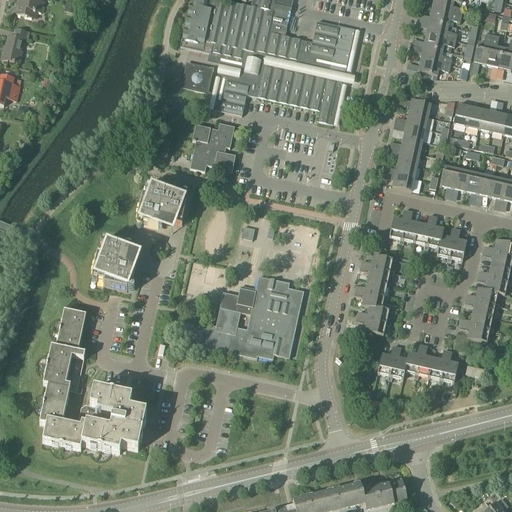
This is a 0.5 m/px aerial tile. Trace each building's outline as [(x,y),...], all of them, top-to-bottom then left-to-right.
[(29,0),(29,2),(21,0),(18,0),(14,17),(24,19),(32,20),(33,15),(37,15),(37,14),(41,15),(43,5),(43,0),(29,0)] [(190,0),(180,50),(208,57),(210,57),(210,58),(231,62),(242,65),(244,57),(254,59),(255,56),(308,67),(309,62),(346,69),(354,33),(317,24),(312,45),(284,39),(293,3),(280,0),(252,0),(250,10),(245,9),(214,2),(214,0),(190,0)] [(434,0),(433,0),(431,13),(460,19),(462,12),(452,10),(453,5),(441,2),(441,1),(434,0)] [(500,16),(502,9),(494,7),(493,14),(500,16)] [(480,18),(482,11),(475,10),(473,17),(480,18)] [(504,11),(502,19),(509,21),(511,12),(504,11)] [(431,13),(428,25),(448,29),(449,24),(459,26),(460,19),(431,13)] [(489,24),(491,16),(484,15),(482,22),(489,24)] [(501,25),(507,27),(511,27),(508,27),(509,21),(502,19),(501,25)] [(471,28),(469,35),(476,36),(479,25),(472,23),(471,28)] [(428,25),(425,38),(455,44),(456,37),(455,37),(456,32),(447,30),(448,29),(428,25)] [(27,43),(29,35),(14,32),(12,39),(8,38),(4,54),(2,54),(0,62),(20,66),(22,55),(20,54),(23,42),(27,43)] [(262,69),(337,85),(330,119),(334,120),(332,128),(336,129),(346,86),(352,87),(353,78),(349,77),(359,34),(354,33),(346,69),(309,62),(308,67),(255,56),(254,59),(244,57),(242,65),(231,62),(210,58),(210,57),(208,57),(206,64),(217,67),(207,112),(219,115),(227,81),(248,85),(249,81),(259,83),(262,69)] [(472,66),(485,69),(492,39),(485,37),(483,47),(477,46),(472,66)] [(425,38),(423,50),(450,56),(451,50),(453,51),(455,44),(425,38)] [(492,39),(485,69),(498,71),(502,52),(496,50),(498,40),(492,39)] [(465,52),(473,54),(475,42),(469,41),(468,47),(467,46),(465,52)] [(502,52),(498,71),(510,74),(511,71),(511,65),(511,43),(509,43),(507,53),(502,52)] [(423,50),(420,62),(450,69),(452,56),(450,56),(423,50)] [(465,52),(464,59),(471,61),(473,54),(465,52)] [(450,69),(420,62),(417,75),(437,79),(438,73),(448,75),(450,69)] [(199,69),(190,67),(185,70),(183,78),(185,79),(184,80),(184,82),(185,84),(185,85),(186,87),(186,88),(187,89),(189,90),(190,91),(192,92),(194,93),(203,95),(208,92),(210,84),(208,84),(208,80),(207,76),(211,75),(208,71),(206,73),(203,71),(199,69)] [(262,69),(259,83),(249,81),(248,85),(227,81),(219,115),(241,119),(243,112),(246,99),(246,98),(319,114),(316,125),(332,128),(334,120),(330,119),(337,85),(262,69)] [(460,82),(466,83),(468,73),(462,71),(460,82)] [(17,102),(20,89),(12,88),(14,82),(0,78),(0,109),(3,110),(6,100),(17,102)] [(49,82),(44,81),(42,89),(46,90),(48,91),(50,83),(49,82)] [(411,103),(408,116),(427,121),(430,108),(411,103)] [(453,127),(465,130),(470,110),(457,108),(453,127)] [(470,110),(465,130),(478,133),(482,113),(470,110)] [(452,120),(453,113),(446,111),(445,118),(451,119),(452,120)] [(482,113),(478,133),(490,136),(494,116),(482,113)] [(408,116),(405,129),(425,133),(427,121),(408,116)] [(494,116),(490,136),(502,138),(507,119),(494,116)] [(511,119),(507,119),(502,138),(511,140),(511,119)] [(234,130),(219,127),(217,133),(214,133),(211,132),(195,129),(192,144),(195,144),(190,168),(189,172),(204,176),(206,169),(232,175),(235,160),(224,157),(225,154),(226,151),(229,152),(234,130)] [(405,129),(402,141),(422,145),(425,133),(405,129)] [(442,130),(441,136),(448,138),(449,131),(448,131),(442,130)] [(448,138),(441,136),(439,143),(446,144),(446,145),(448,138)] [(402,141),(400,153),(419,157),(422,145),(402,141)] [(463,143),(461,150),(468,151),(469,144),(463,143)] [(487,148),(486,155),(493,157),(494,150),(487,148)] [(459,160),(461,152),(454,151),(453,158),(459,160)] [(400,153),(397,165),(416,170),(419,157),(400,153)] [(437,154),(435,161),(442,163),(444,156),(443,156),(437,154)] [(473,155),(471,162),(478,164),(480,157),(473,155)] [(442,163),(435,161),(434,168),(440,169),(441,169),(442,163)] [(497,161),(496,168),(503,170),(504,162),(497,161)] [(397,165),(394,178),(414,182),(416,170),(397,165)] [(439,189),(452,192),(456,172),(443,169),(439,189)] [(456,172),(452,192),(464,195),(468,175),(456,172)] [(468,175),(464,195),(476,198),(481,178),(468,175)] [(414,182),(394,178),(391,190),(411,195),(414,182)] [(481,178),(476,198),(489,200),(493,180),(481,178)] [(431,179),(430,186),(437,187),(438,181),(438,180),(431,179)] [(493,180),(489,200),(501,203),(505,183),(493,180)] [(511,184),(505,183),(501,203),(511,205),(511,184)] [(437,187),(430,186),(428,192),(435,193),(435,194),(437,187)] [(176,194),(152,189),(150,195),(148,194),(146,201),(142,200),(136,224),(137,224),(137,223),(143,226),(142,228),(158,232),(160,223),(182,228),(187,204),(180,202),(181,200),(175,198),(176,194)] [(393,221),(388,241),(399,243),(399,247),(401,248),(408,215),(403,214),(401,223),(393,221)] [(408,215),(401,248),(402,248),(403,244),(414,246),(418,227),(410,225),(412,216),(408,215)] [(418,227),(414,246),(424,249),(423,252),(425,253),(432,220),(428,219),(426,228),(418,227)] [(432,220),(425,253),(427,253),(428,249),(438,252),(441,239),(443,232),(435,230),(437,221),(432,220)] [(252,244),(254,232),(243,230),(241,241),(252,244)] [(272,242),(275,231),(269,230),(266,241),(272,242)] [(438,252),(436,259),(447,261),(446,265),(448,266),(455,233),(451,232),(449,241),(441,239),(438,252)] [(455,233),(448,266),(450,266),(451,262),(462,265),(466,245),(457,243),(460,234),(455,233)] [(131,249),(107,244),(105,250),(103,249),(101,256),(97,255),(92,279),(98,281),(97,283),(104,285),(103,289),(127,294),(127,293),(129,288),(131,289),(135,273),(126,271),(131,249)] [(484,250),(483,254),(511,260),(511,247),(495,244),(494,252),(484,250)] [(511,260),(483,254),(482,259),(492,261),(490,268),(490,269),(510,273),(511,263),(511,262),(511,260)] [(368,276),(367,284),(386,288),(389,278),(393,278),(393,274),(390,273),(392,263),(372,258),(370,267),(361,265),(359,274),(368,276)] [(479,275),(478,280),(511,287),(511,285),(507,284),(510,273),(490,269),(488,277),(479,275)] [(198,350),(256,363),(257,360),(272,363),(273,358),(289,362),(292,346),(296,326),(303,295),(288,292),(289,287),(274,283),(258,280),(255,295),(240,292),(241,290),(240,289),(238,299),(223,296),(214,334),(202,332),(198,350)] [(511,287),(478,280),(477,284),(486,286),(484,293),(497,296),(497,297),(504,299),(506,288),(510,289),(511,287)] [(384,298),(386,288),(367,284),(365,292),(356,290),(354,298),(363,300),(361,309),(368,310),(381,313),(381,312),(383,302),(387,303),(388,299),(384,298)] [(466,298),(465,303),(498,310),(498,308),(494,307),(497,297),(497,296),(484,293),(477,292),(475,300),(466,298)] [(498,310),(465,303),(464,307),(473,309),(472,317),(491,321),(494,311),(498,312),(498,310)] [(388,314),(381,312),(381,313),(368,310),(367,318),(357,316),(356,324),(365,326),(363,335),(383,339),(385,328),(389,329),(390,325),(386,324),(388,314)] [(78,356),(86,318),(64,314),(62,323),(65,323),(63,333),(60,332),(60,333),(62,334),(60,343),(58,342),(56,351),(51,350),(49,359),(52,360),(50,369),(47,369),(47,370),(50,370),(47,380),(45,379),(43,388),(48,389),(46,398),(48,398),(46,408),(44,407),(43,408),(46,409),(44,418),(41,418),(39,427),(46,429),(42,445),(51,447),(52,445),(62,447),(61,450),(62,450),(62,447),(72,449),(71,452),(81,454),(82,449),(90,451),(91,448),(100,450),(100,453),(101,453),(101,451),(111,453),(110,455),(119,457),(121,451),(138,454),(140,445),(137,445),(139,435),(142,436),(142,435),(139,434),(141,425),(144,425),(146,416),(129,412),(132,401),(93,393),(93,394),(89,410),(85,409),(81,412),(79,422),(81,426),(80,431),(62,427),(69,394),(76,396),(81,396),(82,392),(78,391),(85,357),(78,356)] [(190,327),(196,324),(196,323),(192,317),(186,321),(190,327)] [(461,323),(460,327),(493,334),(493,332),(489,332),(491,321),(472,317),(470,325),(461,323)] [(493,334),(460,327),(459,331),(468,334),(466,342),(486,346),(488,335),(492,336),(493,334)] [(406,363),(401,382),(403,383),(404,375),(414,378),(413,382),(415,382),(423,349),(418,348),(416,357),(408,355),(406,363)] [(423,349),(415,382),(417,382),(418,379),(428,381),(433,361),(425,359),(427,350),(423,349)] [(381,357),(377,377),(388,379),(387,383),(389,384),(396,351),(392,350),(390,359),(381,357)] [(396,351),(389,384),(391,384),(392,380),(401,382),(406,363),(399,361),(401,352),(396,351)] [(433,361),(428,381),(438,383),(438,387),(440,388),(447,354),(443,354),(441,363),(433,361)] [(447,354),(440,388),(442,388),(442,384),(453,386),(458,367),(449,365),(451,355),(447,354)] [(467,368),(465,377),(482,381),(484,372),(467,368)] [(360,489),(292,506),(293,511),(355,511),(364,510),(364,511),(378,511),(407,505),(402,485),(396,486),(361,494),(360,489)]
